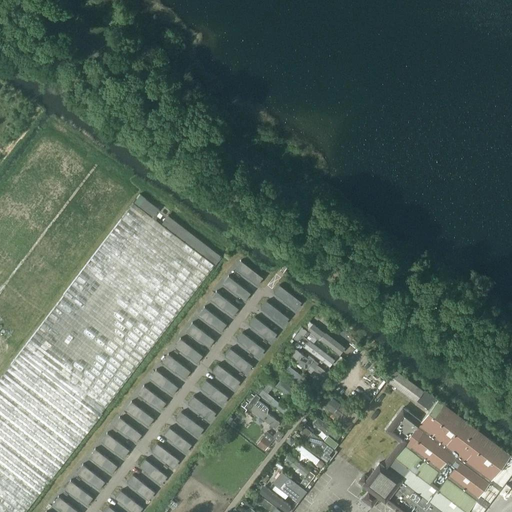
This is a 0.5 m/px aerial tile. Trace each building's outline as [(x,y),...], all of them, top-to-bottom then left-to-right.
[(0,511),(23,511),(214,263),(133,201),(108,235),(38,327),(21,349),(0,376),(0,511)] [(249,279),(232,266),(228,271),(244,284),(249,279)] [(221,280),(217,286),(233,299),(238,293),(221,280)] [(210,294),(205,300),(222,313),(227,307),(210,294)] [(293,312),(278,301),(274,306),(289,318),(293,312)] [(199,309),(195,314),(212,327),(216,322),(199,309)] [(282,326),(267,315),(263,320),(278,332),(282,326)] [(306,318),(300,324),(301,325),(308,330),(319,339),(320,339),(339,354),(345,347),(325,331),(325,332),(313,323),(312,323),(306,318)] [(188,323),(184,329),(200,342),(205,336),(188,323)] [(292,337),(329,366),(335,359),(303,335),(308,330),(301,325),(292,337)] [(271,341),(256,329),(252,335),(266,346),(271,341)] [(177,337),(173,343),(190,356),(194,350),(177,337)] [(260,355),(245,344),(240,349),(255,361),(260,355)] [(295,347),(289,356),(310,372),(317,364),(312,360),(314,357),(309,353),(307,356),(295,347)] [(166,352),(162,357),(179,370),(183,365),(166,352)] [(248,370),(233,358),(229,364),(244,375),(248,370)] [(283,360),(277,366),(307,391),(313,384),(283,360)] [(155,366),(151,372),(167,385),(172,379),(155,366)] [(364,472),(358,479),(400,511),(482,511),(511,473),(511,454),(440,399),(437,398),(425,389),(424,390),(394,369),(387,379),(416,401),(417,399),(429,409),(421,419),(403,405),(384,430),(402,443),(386,465),(379,460),(368,475),(364,472)] [(238,383),(223,372),(218,377),(233,389),(238,383)] [(300,394),(281,378),(276,385),(295,400),(300,394)] [(144,380),(140,386),(157,399),(161,393),(144,380)] [(259,393),(286,414),(289,409),(268,393),(274,384),(269,381),(263,389),(262,388),(259,393)] [(226,398),(211,387),(207,392),(222,404),(226,398)] [(260,396),(256,393),(246,406),(275,427),(280,421),(255,403),(260,396)] [(341,403),(328,393),(320,404),(346,424),(351,418),(337,408),(341,403)] [(134,394),(129,400),(146,413),(150,407),(134,394)] [(215,412),(200,401),(196,406),(211,418),(215,412)] [(122,409),(118,414),(135,427),(139,422),(122,409)] [(204,427),(189,416),(185,421),(199,433),(204,427)] [(341,434),(318,416),(313,422),(336,440),(341,434)] [(111,423),(107,429),(124,442),(128,436),(111,423)] [(193,441),(178,429),(174,435),(189,446),(193,441)] [(333,449),(311,430),(306,436),(329,455),(333,449)] [(271,442),(263,436),(257,443),(265,449),(271,442)] [(101,437),(96,442),(113,455),(117,450),(101,437)] [(323,460),(299,442),(295,447),(319,465),(323,460)] [(182,455),(167,444),(163,449),(178,461),(182,455)] [(89,451),(85,457),(102,470),(106,464),(89,451)] [(309,470),(289,453),(284,459),(305,475),(300,482),(305,487),(315,474),(310,470),(309,470)] [(171,470),(156,458),(152,464),(167,475),(171,470)] [(79,465),(74,471),(91,484),(95,478),(79,465)] [(307,490),(282,471),(275,479),(287,489),(285,492),(298,502),(307,490)] [(162,485),(145,472),(141,478),(158,491),(162,485)] [(67,480),(63,486),(80,499),(84,493),(67,480)] [(264,485),(259,491),(284,511),(286,511),(291,506),(264,485)] [(134,486),(130,492),(147,505),(151,499),(134,486)] [(56,494),(52,500),(67,511),(69,511),(73,507),(56,494)] [(282,511),(262,496),(258,500),(272,511),(282,511)] [(137,511),(123,500),(119,506),(126,511),(137,511)]
